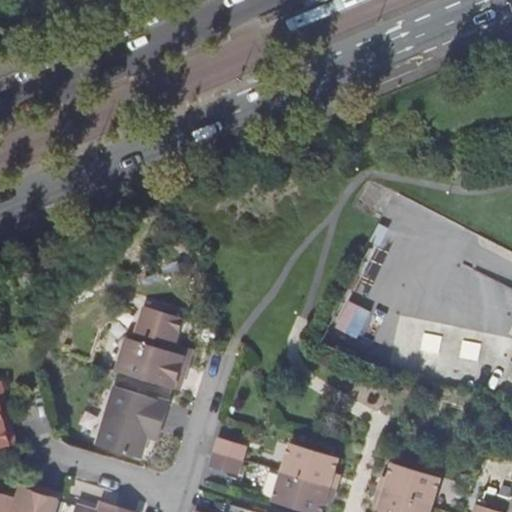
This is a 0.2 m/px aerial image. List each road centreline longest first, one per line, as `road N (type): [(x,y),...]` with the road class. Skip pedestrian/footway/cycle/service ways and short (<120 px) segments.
road 1 (primary): [(0,206),(511,0)]
road 2 (primary): [(250,0),(0,109)]
road 3 (residential): [(233,353),(178,511)]
